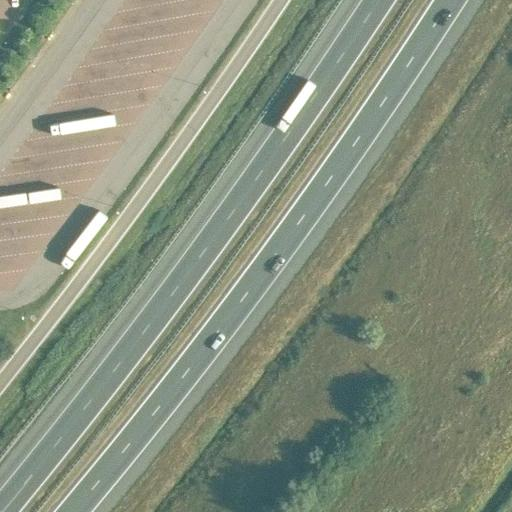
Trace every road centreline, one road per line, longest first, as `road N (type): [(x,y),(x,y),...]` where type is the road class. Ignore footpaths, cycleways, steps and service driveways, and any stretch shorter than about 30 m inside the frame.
road 1 (motorway): [(75,511),(368,131),(458,0)]
road 2 (motorway): [(377,0),(149,325),(1,511)]
